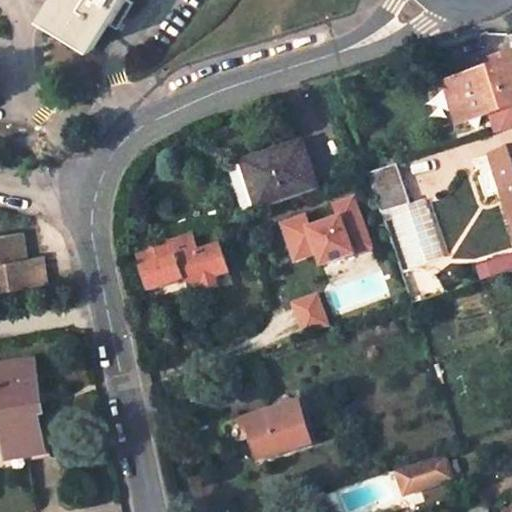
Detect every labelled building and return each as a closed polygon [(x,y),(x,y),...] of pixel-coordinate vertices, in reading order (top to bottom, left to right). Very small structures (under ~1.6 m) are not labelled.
[(48,0),(40,13),(89,45),(112,7),(116,0),(48,0)] [(511,54),(495,61),(497,70),(447,86),(459,124),(494,112),(501,134),(511,130),(511,54)] [(301,143),(265,154),(266,158),(229,169),(244,211),(258,207),(258,209),(317,190),(301,143)] [(511,152),(490,160),(511,225),(511,152)] [(474,163),(485,197),(497,193),(486,159),(474,163)] [(371,176),(387,224),(397,221),(413,269),(451,257),(433,199),(416,204),(404,166),(371,176)] [(315,259),(317,268),(372,254),(358,198),(331,205),(336,222),(309,229),(305,217),(279,223),(290,265),(315,259)] [(0,289),(48,279),(41,251),(23,256),(15,227),(0,230),(0,289)] [(192,235),(136,253),(150,295),(185,283),(194,287),(204,283),(216,279),(229,274),(220,247),(199,255),(192,235)] [(216,279),(204,283),(207,293),(219,289),(216,279)] [(299,336),(329,329),(321,296),(291,302),(299,336)] [(0,433),(0,436),(22,433),(24,446),(38,444),(33,409),(38,407),(31,355),(0,358),(0,433)] [(211,398),(205,379),(187,384),(194,404),(211,398)] [(310,444),(297,403),(240,423),(243,432),(250,431),(260,460),(310,444)] [(22,433),(0,436),(1,449),(24,446),(22,433)] [(511,461),(511,437),(489,446),(497,467),(511,461)] [(497,467),(489,446),(475,451),(483,471),(497,467)] [(398,498),(454,485),(448,457),(392,471),(398,498)]
